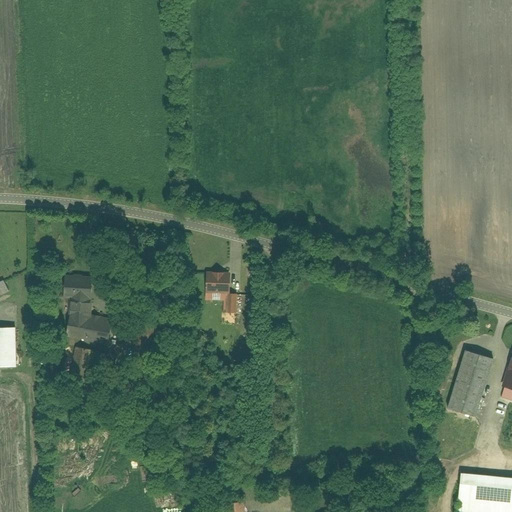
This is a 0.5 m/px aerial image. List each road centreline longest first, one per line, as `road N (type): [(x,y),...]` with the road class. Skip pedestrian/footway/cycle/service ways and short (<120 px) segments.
road 1 (residential): [(0,199),(164,219),(511,313)]
road 2 (unknown): [(89,205),(96,274),(138,379)]
